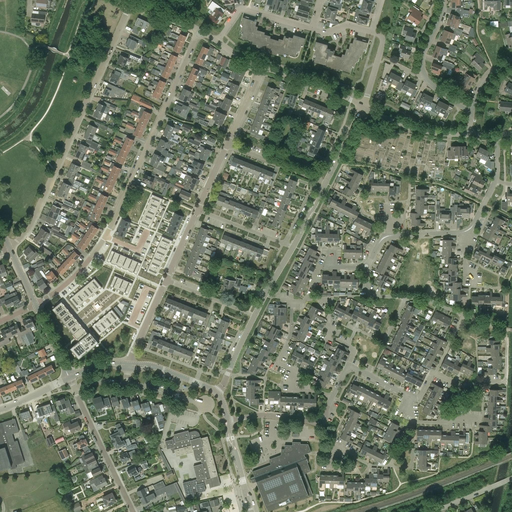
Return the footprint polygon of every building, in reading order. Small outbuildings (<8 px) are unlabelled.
[(50,8),(51,0),(49,0),(35,0),(35,7),(50,8)] [(272,9),(275,10),(277,0),(267,0),(266,5),(270,6),(269,8),(272,8),(272,9)] [(278,0),(277,0),(275,10),(278,11),(278,10),(281,11),(281,10),(285,11),(287,6),(286,6),(288,0),(287,0),(281,0),(281,1),(278,0)] [(496,2),(496,0),(489,0),(490,5),(490,7),(493,8),(493,10),(500,10),(500,2),(496,2)] [(211,14),(209,18),(217,24),(217,23),(218,24),(220,21),(219,20),(223,14),(218,10),(220,7),(212,1),(208,8),(214,12),(212,14),(211,14)] [(307,8),(308,6),(300,3),(297,2),(296,6),(299,6),(297,12),(308,15),(309,9),(307,8)] [(371,8),(371,7),(362,5),(360,10),(356,9),(355,12),(366,15),(367,12),(370,13),(370,12),(371,12),(372,10),(372,8),(371,8)] [(326,13),(336,15),(337,10),(340,11),(341,8),(335,6),(334,9),(328,7),(327,9),(326,10),(326,11),(326,12),(326,13)] [(422,18),(419,15),(421,12),(412,7),(410,11),(412,12),(408,18),(407,20),(410,22),(411,21),(417,25),(422,18)] [(46,16),(46,12),(39,12),(39,15),(32,14),(31,22),(36,22),(36,25),(37,26),(39,26),(40,25),(40,23),(44,23),(45,16),(46,16)] [(306,21),(308,15),(297,12),(295,18),(302,20),(303,20),(304,21),(305,20),(306,21)] [(366,15),(355,12),(355,15),(358,16),(357,22),(358,22),(358,23),(360,24),(361,24),(362,23),(366,25),(366,23),(367,24),(368,22),(368,20),(368,19),(365,18),(366,15)] [(330,23),(336,25),(338,24),(337,22),(334,21),(336,15),(326,13),(326,14),(325,13),(324,15),(324,16),(325,17),(324,18),(331,20),(330,23)] [(459,17),(450,14),(448,19),(460,23),(461,21),(460,19),(458,19),(459,17)] [(305,39),(294,35),(293,40),(285,37),(284,43),(280,41),(279,43),(267,40),(268,38),(261,36),(262,34),(254,31),(255,28),(253,28),(254,21),(248,19),(249,18),(244,16),(242,22),(243,23),(242,29),(244,30),(242,36),(246,38),(245,40),(255,42),(254,44),(261,46),(260,48),(266,50),(266,52),(274,55),(275,53),(281,55),(282,53),(291,55),(292,53),(296,55),(298,48),(300,49),(301,44),(304,45),(305,39)] [(138,30),(140,26),(145,29),(148,23),(138,18),(132,32),(138,34),(139,31),(138,30)] [(456,28),(455,31),(462,34),(463,31),(458,29),(460,23),(448,19),(446,25),(455,28),(456,28)] [(413,42),(416,34),(412,33),(413,29),(404,27),(402,33),(406,34),(405,39),(413,42)] [(442,35),(451,39),(454,40),(456,35),(460,36),(462,34),(455,31),(454,34),(453,33),(444,30),(442,30),(441,33),(442,35)] [(184,42),(187,37),(180,34),(178,40),(184,42)] [(440,41),(449,44),(451,39),(442,35),(442,36),(440,36),(439,39),(440,40),(440,41)] [(133,50),(137,42),(142,45),(143,41),(137,38),(136,42),(129,38),(125,46),(133,50)] [(175,45),(182,48),(184,42),(178,40),(177,42),(174,41),(170,39),(168,42),(175,45)] [(316,48),(315,50),(314,53),(316,53),(314,60),(319,61),(318,63),(328,66),(327,68),(335,71),(336,69),(346,72),(346,70),(351,71),(352,64),(355,65),(356,58),(358,59),(360,53),(362,53),(364,47),(365,47),(367,41),(362,40),(362,41),(356,40),(354,46),(352,45),(350,52),(348,51),(346,57),(344,57),(343,60),(331,57),(333,51),(325,49),(327,45),(316,41),(314,48),(316,48)] [(175,45),(174,47),(167,44),(166,47),(169,49),(173,51),(179,53),(182,48),(175,45)] [(210,47),(209,49),(203,46),(200,52),(206,55),(210,56),(214,49),(210,47)] [(408,58),(410,52),(405,50),(406,48),(400,46),(399,51),(401,52),(400,55),(408,58)] [(436,46),(434,51),(443,55),(446,56),(448,52),(444,51),(445,49),(436,46)] [(443,55),(434,51),(432,57),(441,60),(443,55)] [(206,55),(200,52),(198,57),(204,60),(206,55)] [(479,71),(484,65),(478,60),(481,57),(476,53),(474,56),(476,58),(471,63),(479,71)] [(129,54),(128,58),(127,58),(121,55),(117,63),(124,67),(127,61),(130,62),(131,59),(138,62),(139,58),(129,54)] [(175,63),(177,57),(171,54),(169,60),(175,63)] [(203,63),(205,64),(207,61),(206,61),(204,60),(198,57),(195,63),(201,66),(203,63)] [(175,63),(169,60),(166,65),(173,68),(175,63)] [(432,73),(438,75),(441,67),(433,63),(431,69),(433,70),(432,73)] [(164,71),(170,74),(173,68),(166,65),(165,67),(163,66),(161,69),(164,71)] [(236,73),(243,77),(246,72),(238,68),(238,69),(235,67),(234,70),(237,71),(236,73)] [(193,68),(191,73),(197,76),(196,76),(199,77),(200,77),(201,74),(206,76),(207,72),(199,69),(199,70),(193,68)] [(170,74),(164,71),(161,76),(167,79),(170,74)] [(241,82),(243,77),(236,73),(233,72),(231,77),(234,78),(234,79),(241,82)] [(388,82),(391,84),(396,75),(391,72),(386,81),(384,80),(382,82),(387,85),(388,82)] [(463,78),(471,83),(474,78),(475,79),(477,76),(470,72),(468,75),(466,73),(463,78)] [(197,76),(191,73),(188,79),(194,81),(196,76),(197,76)] [(116,84),(119,77),(112,74),(109,81),(116,84)] [(397,90),(398,90),(401,84),(398,83),(401,78),(396,75),(391,84),(396,86),(395,89),(397,90)] [(469,87),(471,83),(463,78),(460,82),(459,82),(458,85),(468,91),(470,88),(469,87)] [(194,81),(188,79),(186,84),(192,87),(194,81)] [(157,86),(163,88),(166,83),(160,80),(159,83),(154,80),(152,83),(157,85),(157,86)] [(400,91),(401,89),(406,91),(411,83),(406,80),(404,84),(403,85),(401,84),(398,90),(400,91)] [(226,87),(237,91),(239,86),(232,83),(229,81),(226,87)] [(413,91),(416,85),(411,83),(406,91),(412,94),(410,96),(413,98),(416,92),(413,91)] [(163,88),(157,86),(155,91),(161,94),(163,88)] [(275,88),(275,89),(268,86),(265,92),(273,95),(273,94),(275,90),(278,92),(279,90),(275,88)] [(118,91),(108,87),(107,89),(106,88),(103,94),(108,97),(109,96),(113,97),(114,94),(119,96),(120,94),(123,95),(125,91),(120,89),(118,91)] [(234,96),(237,91),(226,87),(224,91),(228,93),(227,93),(234,96)] [(183,89),(181,94),(191,98),(193,94),(190,92),(183,89)] [(161,94),(155,91),(152,97),(158,99),(161,94)] [(273,95),(265,92),(263,98),(271,100),(271,99),(272,96),(276,98),(277,95),(273,94),(273,95)] [(424,104),(428,96),(423,93),(420,98),(418,97),(415,103),(417,104),(420,105),(421,103),(424,104)] [(191,98),(181,94),(179,99),(186,102),(189,103),(191,98)] [(290,94),(289,98),(288,98),(287,102),(288,102),(287,104),(290,104),(289,106),(294,107),(295,104),(294,104),(296,96),(295,95),(294,95),(293,95),(290,94)] [(223,103),(230,106),(232,101),(225,98),(222,96),(221,99),(224,100),(223,102),(223,103)] [(428,96),(424,104),(427,106),(425,108),(427,109),(430,111),(433,105),(430,104),(431,102),(433,98),(428,96)] [(271,100),(263,98),(261,103),(268,106),(269,105),(270,102),(274,103),(275,101),(271,99),(271,100)] [(140,99),(138,103),(147,107),(149,102),(140,99)] [(308,109),(311,102),(305,99),(302,107),(306,108),(305,112),(307,113),(309,109),(308,109)] [(228,111),(230,106),(223,103),(223,102),(219,101),(217,106),(221,108),(228,111)] [(439,112),(444,103),(438,101),(437,105),(436,106),(433,105),(430,111),(433,112),(435,113),(438,115),(439,112)] [(313,111),(316,104),(311,102),(308,109),(309,109),(312,111),(311,115),(313,115),(314,112),(313,111)] [(503,104),(500,104),(499,104),(498,108),(500,109),(499,111),(510,112),(511,103),(503,102),(503,104)] [(99,103),(96,110),(103,113),(106,107),(99,103)] [(268,106),(261,103),(259,109),(266,112),(267,111),(268,108),(271,110),(273,106),(269,105),(268,106)] [(446,111),(449,106),(444,103),(439,112),(444,114),(443,117),(445,118),(448,113),(446,111)] [(181,113),(181,112),(185,113),(188,106),(183,104),(182,107),(176,105),(174,110),(181,113)] [(318,118),(320,114),(319,114),(322,106),(316,104),(313,111),(314,112),(318,113),(316,117),(318,118)] [(325,116),(328,109),(322,106),(319,114),(320,114),(324,116),(322,119),(324,120),(326,116),(325,116)] [(139,116),(148,120),(151,114),(145,111),(146,109),(141,107),(138,113),(137,112),(136,113),(140,114),(139,116)] [(266,112),(259,109),(257,114),(264,117),(265,116),(266,113),(270,114),(271,112),(267,111),(266,112)] [(334,111),(328,109),(325,116),(326,116),(329,118),(328,122),(330,123),(332,119),(331,118),(334,111)] [(100,119),(103,113),(96,110),(93,116),(100,119)] [(214,116),(224,121),(226,115),(216,111),(214,116)] [(139,123),(146,126),(148,120),(139,116),(140,114),(136,113),(136,114),(135,114),(134,116),(137,118),(135,121),(139,123)] [(198,114),(196,118),(200,120),(199,123),(205,126),(206,122),(204,121),(205,117),(198,114)] [(264,117),(257,114),(255,120),(262,123),(262,122),(264,119),(267,120),(268,118),(265,116),(264,117)] [(221,126),(224,121),(214,116),(211,121),(221,126)] [(262,123),(255,120),(252,126),(260,128),(262,124),(265,126),(266,123),(262,122),(262,123)] [(143,132),(146,126),(139,123),(136,129),(143,132)] [(90,124),(87,131),(94,135),(97,128),(90,124)] [(165,130),(172,133),(173,131),(178,133),(181,127),(174,124),(173,127),(167,125),(165,130)] [(181,129),(190,132),(192,128),(183,124),(181,129)] [(250,131),(257,134),(255,137),(263,140),(265,137),(258,134),(259,130),(263,131),(264,129),(260,128),(252,126),(250,131)] [(316,134),(323,137),(325,131),(318,128),(316,133),(312,131),(311,134),(315,135),(316,134)] [(140,138),(143,132),(136,129),(133,135),(140,138)] [(170,138),(169,140),(178,145),(180,142),(176,140),(173,139),(175,134),(172,133),(165,130),(163,135),(170,138)] [(92,141),(94,135),(87,131),(84,137),(92,141)] [(323,137),(316,134),(315,135),(314,139),(310,137),(309,139),(313,141),(313,140),(321,143),(322,140),(323,141),(324,138),(323,137)] [(131,147),(134,141),(127,137),(124,143),(131,147)] [(208,137),(207,139),(204,138),(203,141),(206,142),(206,143),(213,146),(215,140),(208,137)] [(169,140),(168,142),(161,139),(158,144),(166,147),(167,145),(170,147),(171,144),(173,145),(177,147),(178,145),(169,140)] [(311,146),(318,149),(321,143),(313,140),(313,141),(312,144),(308,143),(307,145),(311,147),(311,146)] [(121,149),(128,153),(131,147),(124,143),(121,149)] [(81,144),(78,150),(86,154),(88,150),(93,152),(94,149),(98,151),(99,149),(97,147),(91,145),(90,147),(89,147),(88,147),(81,144)] [(166,147),(158,144),(156,149),(161,152),(160,154),(167,157),(170,158),(169,158),(171,154),(168,152),(169,149),(166,147)] [(212,152),(211,151),(200,146),(199,149),(198,148),(197,151),(201,152),(208,156),(208,155),(209,156),(210,155),(212,152)] [(311,146),(311,147),(309,150),(305,149),(305,151),(308,152),(309,152),(316,155),(318,149),(311,146)] [(461,159),(468,159),(468,154),(465,154),(465,146),(458,147),(458,155),(461,155),(461,159)] [(458,155),(458,147),(451,147),(451,152),(447,153),(447,159),(454,159),(454,155),(458,155)] [(481,158),(485,150),(480,148),(476,156),(481,158)] [(128,153),(121,149),(119,155),(126,159),(128,153)] [(89,155),(86,154),(78,150),(75,157),(83,160),(85,156),(88,157),(89,155)] [(490,162),(487,160),(490,153),(485,150),(481,158),(479,162),(485,164),(484,166),(490,169),(490,162)] [(206,161),(208,156),(201,152),(200,154),(196,151),(195,154),(190,152),(188,155),(191,156),(198,160),(199,158),(206,161)] [(167,157),(160,154),(159,156),(154,154),(152,159),(159,162),(164,164),(165,162),(167,157)] [(126,159),(119,155),(116,161),(123,164),(126,159)] [(196,165),(195,167),(202,170),(204,165),(197,162),(198,160),(191,156),(189,159),(193,161),(192,163),(196,165)] [(234,157),(233,159),(230,158),(228,164),(235,167),(234,171),(236,171),(238,168),(237,167),(239,160),(234,157)] [(155,167),(156,168),(159,169),(161,166),(165,168),(166,168),(163,166),(164,164),(159,162),(152,159),(149,164),(155,167)] [(242,174),(243,170),(242,169),(245,162),(239,160),(237,167),(238,168),(241,169),(239,173),(242,174)] [(247,176),(249,172),(248,172),(251,164),(245,162),(242,169),(243,170),(247,171),(245,175),(247,176)] [(72,163),(69,170),(77,173),(80,167),(72,163)] [(199,175),(202,170),(195,167),(191,165),(189,164),(188,167),(189,167),(188,171),(192,173),(192,172),(199,175)] [(253,178),(254,174),(253,174),(256,166),(251,164),(248,172),(249,172),(252,173),(251,177),(253,178)] [(111,172),(118,175),(121,169),(114,166),(113,169),(110,168),(109,169),(109,170),(111,172)] [(162,175),(165,168),(161,166),(159,169),(156,168),(155,167),(153,171),(162,175)] [(259,176),(262,169),(256,166),(253,174),(254,174),(258,176),(256,179),(258,180),(260,176),(259,176)] [(267,171),(262,169),(259,176),(260,176),(263,178),(262,182),(264,182),(265,179),(265,178),(267,171)] [(354,173),(353,177),(360,180),(363,175),(351,169),(350,171),(354,173)] [(80,175),(77,173),(69,170),(66,176),(74,180),(76,176),(79,177),(80,175)] [(470,182),(481,188),(484,182),(481,180),(483,177),(473,172),(469,170),(469,172),(472,174),(470,177),(471,177),(469,182),(470,182)] [(276,174),(273,173),(267,171),(265,178),(265,179),(269,180),(267,184),(270,185),(272,185),(273,181),(271,181),(270,180),(271,178),(274,179),(276,174)] [(118,175),(111,172),(109,178),(116,181),(118,175)] [(199,181),(198,180),(191,176),(192,175),(187,172),(185,177),(185,178),(184,180),(188,181),(195,184),(196,184),(197,184),(199,181)] [(155,176),(154,179),(145,175),(142,181),(148,183),(147,186),(151,188),(152,185),(151,184),(153,181),(156,182),(157,181),(156,181),(157,180),(158,177),(155,176)] [(360,180),(353,177),(348,175),(347,177),(352,179),(350,182),(357,186),(360,180)] [(106,184),(113,187),(116,181),(109,178),(107,180),(104,179),(104,180),(103,182),(106,184)] [(290,179),(288,184),(284,182),(283,184),(287,186),(288,185),(295,188),(297,182),(290,179)] [(171,183),(166,180),(164,184),(163,184),(162,188),(168,190),(171,183)] [(193,189),(195,184),(188,181),(184,180),(183,182),(184,182),(183,184),(184,185),(186,186),(193,189)] [(349,184),(347,187),(347,188),(353,191),(354,191),(357,186),(350,182),(346,180),(345,182),(349,184)] [(72,186),(71,185),(71,186),(63,182),(60,189),(68,192),(70,188),(76,191),(77,188),(72,186)] [(103,190),(110,193),(113,187),(106,184),(103,182),(102,184),(105,185),(103,190)] [(470,182),(468,187),(466,186),(464,191),(473,196),(475,193),(478,194),(481,188),(470,182)] [(293,194),(295,188),(288,185),(287,186),(286,189),(282,188),(281,190),(282,191),(285,192),(285,191),(293,194)] [(389,192),(389,197),(395,197),(395,193),(398,194),(399,186),(395,186),(393,186),(393,188),(389,188),(389,192)] [(347,188),(347,187),(346,187),(344,190),(340,188),(339,190),(351,196),(353,191),(347,188)] [(68,192),(60,189),(57,195),(65,199),(68,192)] [(178,189),(176,194),(179,196),(188,200),(191,194),(182,190),(180,190),(178,189)] [(290,199),(293,194),(285,191),(285,192),(282,191),(281,194),(280,194),(279,196),(283,198),(283,197),(290,199)] [(216,203),(222,206),(225,198),(224,198),(220,196),(222,192),(219,192),(218,196),(219,196),(216,203)] [(98,200),(105,203),(108,197),(101,194),(100,197),(97,196),(97,197),(96,199),(98,200)] [(152,194),(149,200),(160,205),(163,199),(152,194)] [(222,206),(227,208),(230,200),(229,200),(226,198),(227,195),(225,194),(224,198),(225,198),(222,206)] [(337,202),(338,200),(335,199),(337,195),(334,194),(329,205),(334,208),(337,202)] [(227,208),(233,210),(236,202),(235,202),(231,201),(233,197),(231,196),(229,200),(230,200),(227,208)] [(288,205),(290,199),(283,197),(283,198),(281,201),(277,200),(276,202),(280,203),(281,202),(288,205)] [(233,210),(239,212),(241,205),(240,204),(237,203),(238,199),(236,198),(235,202),(236,202),(233,210)] [(339,212),(345,200),(343,199),(341,204),(337,202),(334,208),(333,209),(339,212)] [(105,203),(98,200),(96,206),(103,209),(105,203)] [(149,200),(147,206),(158,211),(160,205),(149,200)] [(239,212),(244,214),(247,207),(246,206),(243,205),(244,201),(242,200),(240,204),(241,205),(239,212)] [(344,215),(348,207),(344,205),(347,201),(345,200),(339,212),(344,215)] [(286,211),(288,205),(281,202),(280,203),(279,207),(275,205),(274,208),(278,209),(278,208),(286,211)] [(244,214),(250,216),(253,209),(251,208),(248,207),(250,203),(248,203),(246,206),(247,207),(244,214)] [(53,205),(51,210),(58,214),(61,209),(53,205)] [(253,209),(250,216),(255,219),(258,211),(254,209),(255,206),(253,205),(251,208),(253,209)] [(350,217),(355,206),(354,205),(352,209),(348,207),(344,215),(350,217)] [(93,212),(100,215),(103,209),(96,206),(94,209),(92,207),(91,209),(90,211),(93,212)] [(147,206),(144,212),(155,217),(158,211),(147,206)] [(350,217),(355,220),(357,216),(357,217),(359,213),(355,211),(357,207),(355,206),(350,217)] [(450,217),(454,217),(454,211),(454,207),(450,207),(450,211),(445,211),(445,214),(444,217),(444,224),(448,224),(449,223),(450,217)] [(272,213),(276,215),(276,214),(283,217),(286,211),(278,208),(278,209),(277,213),(273,211),(272,213)] [(58,214),(51,210),(48,216),(56,219),(59,221),(60,221),(61,218),(67,221),(69,219),(58,214)] [(437,210),(437,216),(439,216),(439,222),(440,222),(440,223),(440,224),(444,224),(444,217),(445,214),(445,211),(437,210)] [(93,212),(90,211),(90,213),(88,217),(90,218),(95,220),(97,221),(100,215),(93,212)] [(144,212),(142,218),(152,223),(155,217),(144,212)] [(175,213),(173,218),(181,222),(183,217),(175,213)] [(281,223),(283,217),(276,214),(276,215),(274,218),(271,217),(270,219),(274,221),(274,220),(281,223)] [(60,221),(59,221),(56,219),(48,216),(46,221),(57,226),(60,221)] [(355,220),(353,224),(356,226),(354,230),(356,231),(362,219),(357,217),(357,216),(355,220)] [(493,222),(500,226),(502,222),(506,224),(507,222),(506,221),(503,220),(500,219),(496,216),(493,222)] [(142,218),(139,224),(150,229),(152,223),(142,218)] [(173,218),(171,223),(179,227),(181,222),(173,218)] [(122,219),(120,224),(128,228),(131,222),(122,219)] [(363,229),(367,222),(362,219),(356,231),(354,236),(356,237),(359,232),(358,232),(360,227),(363,229)] [(279,228),(281,223),(274,220),(274,221),(272,224),(268,223),(267,225),(271,226),(272,226),(279,228)] [(367,236),(373,224),(367,222),(363,229),(367,231),(365,235),(367,236)] [(493,222),(490,227),(496,230),(502,233),(503,231),(499,229),(500,226),(493,222)] [(171,223),(168,228),(177,232),(179,227),(171,223)] [(120,224),(118,229),(126,233),(128,228),(120,224)] [(85,236),(91,240),(95,235),(86,228),(87,227),(84,225),(83,227),(82,226),(81,228),(84,230),(84,231),(86,233),(85,236)] [(86,228),(95,235),(98,229),(92,225),(90,227),(88,226),(87,227),(86,228)] [(496,230),(490,227),(488,226),(485,231),(497,237),(498,236),(494,234),(496,230)] [(209,229),(209,230),(201,227),(199,233),(206,236),(207,235),(208,231),(212,233),(213,231),(209,229)] [(168,228),(166,233),(175,237),(177,232),(168,228)] [(45,240),(49,234),(42,229),(38,235),(45,240)] [(118,229),(115,234),(124,238),(126,233),(118,229)] [(52,234),(58,237),(66,241),(68,237),(58,233),(53,230),(52,234)] [(342,230),(340,230),(337,230),(337,234),(333,234),(333,242),(339,243),(339,233),(341,233),(342,230)] [(496,239),(497,237),(485,231),(483,237),(491,241),(493,237),(496,239)] [(206,236),(199,233),(197,238),(204,241),(205,240),(206,237),(210,239),(210,236),(207,235),(206,236)] [(87,245),(91,240),(85,236),(82,234),(80,237),(78,239),(87,245)] [(45,240),(38,235),(33,241),(41,246),(45,240)] [(227,245),(229,237),(224,235),(221,242),(226,244),(224,248),(226,249),(227,245)] [(83,251),(87,245),(78,239),(80,237),(77,236),(76,237),(75,237),(74,239),(77,241),(75,245),(83,251)] [(162,236),(159,242),(170,247),(173,241),(162,236)] [(235,239),(229,237),(227,245),(231,246),(229,250),(232,251),(233,247),(232,247),(235,239)] [(442,239),(442,246),(451,246),(455,246),(451,246),(451,242),(455,242),(455,238),(452,237),(452,240),(442,239)] [(197,238),(196,240),(194,244),(202,247),(202,246),(204,243),(208,244),(208,242),(205,240),(204,241),(197,238)] [(241,241),(235,239),(232,247),(233,247),(237,249),(235,252),(237,253),(239,249),(238,249),(241,241)] [(214,246),(213,245),(214,241),(210,240),(206,251),(212,253),(214,246)] [(246,243),(241,241),(238,249),(239,249),(242,251),(241,255),(243,255),(244,252),(243,251),(246,243)] [(159,242),(157,248),(168,253),(170,247),(159,242)] [(252,246),(246,243),(243,251),(244,252),(248,253),(246,257),(248,257),(250,254),(249,253),(252,246)] [(202,247),(194,244),(192,250),(200,253),(200,252),(201,248),(205,250),(206,247),(202,246),(202,247)] [(401,252),(402,250),(391,244),(388,249),(388,250),(394,253),(395,253),(397,250),(401,252)] [(473,256),(478,259),(482,251),(478,249),(480,246),(477,244),(474,248),(476,249),(473,256)] [(258,248),(252,246),(249,253),(250,254),(253,255),(252,259),(254,260),(256,256),(255,256),(258,248)] [(30,262),(38,254),(34,250),(33,251),(29,247),(23,252),(28,256),(26,258),(30,262)] [(49,256),(52,253),(43,247),(41,250),(49,256)] [(309,247),(306,253),(318,259),(319,257),(315,255),(317,251),(309,247)] [(157,248),(154,254),(165,259),(168,253),(157,248)] [(263,250),(258,248),(255,256),(256,256),(259,257),(257,261),(260,262),(261,258),(260,258),(263,250)] [(392,256),(394,253),(388,250),(388,249),(387,249),(384,254),(392,258),(396,260),(397,258),(392,256)] [(478,259),(483,262),(489,250),(488,249),(486,252),(482,251),(478,259)] [(494,255),(493,256),(490,262),(495,265),(503,250),(501,249),(499,253),(499,252),(497,257),(494,255)] [(68,254),(75,261),(79,256),(75,251),(73,250),(71,252),(69,253),(66,250),(65,252),(66,252),(65,253),(67,255),(68,254)] [(112,250),(107,261),(113,264),(118,253),(112,250)] [(200,253),(192,250),(190,255),(198,258),(198,257),(199,254),(203,255),(204,253),(200,252),(200,253)] [(489,265),(490,262),(493,256),(489,254),(491,251),(489,250),(483,262),(489,265)] [(498,272),(500,267),(502,264),(504,260),(501,258),(503,255),(503,254),(505,251),(503,250),(495,265),(500,268),(498,272)] [(118,253),(113,264),(119,267),(124,256),(118,253)] [(304,258),(305,259),(312,262),(313,259),(317,261),(318,259),(306,253),(304,258)] [(66,261),(71,265),(75,261),(68,254),(67,255),(66,257),(68,259),(66,261)] [(154,254),(151,260),(162,265),(165,259),(154,254)] [(390,262),(392,258),(384,254),(381,259),(393,265),(394,264),(390,262)] [(198,258),(190,255),(188,261),(195,264),(196,263),(197,259),(201,261),(202,259),(198,257),(198,258)] [(124,256),(119,267),(125,269),(130,258),(124,256)] [(130,258),(125,269),(131,272),(136,261),(130,258)] [(313,263),(312,262),(305,259),(303,264),(314,270),(315,268),(311,266),(313,263)] [(392,267),(393,265),(381,259),(378,265),(386,269),(388,265),(392,267)] [(151,260),(149,266),(160,271),(162,265),(151,260)] [(71,265),(66,261),(61,266),(66,270),(71,265)] [(136,261),(131,272),(137,274),(141,263),(136,261)] [(195,264),(188,261),(186,266),(193,269),(194,268),(195,265),(199,266),(200,264),(196,263),(195,264)] [(506,266),(502,264),(500,267),(498,272),(504,275),(508,266),(510,267),(511,264),(508,262),(506,266)] [(313,272),(314,270),(303,264),(300,270),(307,273),(309,270),(313,272)] [(390,271),(386,269),(378,265),(376,271),(380,273),(380,272),(383,274),(385,271),(389,273),(390,271)] [(66,270),(61,266),(57,270),(62,275),(66,270)] [(149,266),(146,272),(157,277),(160,271),(149,266)] [(191,275),(193,271),(197,272),(197,270),(197,269),(194,268),(193,269),(186,266),(183,272),(191,275)] [(306,277),(307,273),(300,270),(298,273),(296,272),(295,274),(297,275),(300,276),(308,280),(309,281),(310,279),(306,277)] [(58,278),(54,274),(51,271),(45,276),(48,279),(51,283),(58,278)] [(42,279),(44,278),(40,272),(35,276),(39,281),(36,283),(41,290),(47,286),(42,279)] [(380,272),(380,273),(377,278),(386,282),(389,284),(390,282),(386,281),(388,276),(383,274),(380,272)] [(114,275),(110,286),(116,289),(121,278),(114,275)] [(294,280),(297,282),(305,286),(308,280),(300,276),(298,280),(295,278),(294,280)] [(94,278),(89,283),(97,292),(102,287),(94,278)] [(121,278),(116,289),(122,292),(126,281),(121,278)] [(384,286),(386,282),(377,278),(374,283),(386,289),(387,287),(384,286)] [(232,293),(235,282),(225,279),(222,291),(232,293)] [(126,281),(122,292),(128,294),(133,283),(126,281)] [(292,284),(291,285),(303,291),(305,286),(297,282),(295,285),(292,284)] [(89,283),(84,287),(92,296),(97,292),(89,283)] [(240,285),(238,292),(246,293),(248,287),(240,285)] [(300,297),(303,291),(291,285),(290,287),(293,288),(292,292),(300,297)] [(84,287),(79,291),(87,300),(92,296),(84,287)] [(79,291),(74,295),(82,304),(87,300),(79,291)] [(9,295),(14,305),(20,302),(16,292),(9,295)] [(7,308),(14,305),(9,295),(9,293),(4,296),(5,297),(0,299),(2,303),(5,302),(7,308)] [(468,297),(468,294),(459,294),(453,294),(451,294),(450,294),(450,300),(452,300),(455,300),(455,304),(460,305),(461,296),(468,297)] [(74,295),(69,299),(77,308),(82,304),(74,295)] [(170,308),(173,300),(167,298),(165,306),(169,308),(168,311),(170,312),(171,308),(170,308)] [(170,308),(171,308),(175,310),(173,314),(175,314),(177,311),(176,310),(179,303),(173,300),(170,308)] [(62,302),(52,309),(76,337),(79,341),(70,348),(79,359),(99,343),(90,332),(88,333),(62,302)] [(332,314),(337,316),(342,307),(338,305),(339,303),(338,302),(332,314)] [(176,310),(177,311),(180,312),(179,316),(181,317),(183,313),(182,313),(181,312),(184,305),(179,303),(176,310)] [(274,308),(274,315),(286,315),(286,308),(282,308),(282,305),(273,304),(273,308),(274,308)] [(420,310),(408,304),(406,310),(414,314),(416,315),(418,311),(419,312),(420,310)] [(187,315),(190,307),(184,305),(181,312),(182,313),(183,313),(185,314),(184,318),(187,319),(188,315),(187,315)] [(322,313),(323,311),(312,305),(309,310),(317,314),(318,311),(322,313)] [(337,316),(343,319),(349,307),(347,306),(346,309),(342,307),(337,316)] [(350,317),(356,320),(361,308),(359,307),(359,308),(356,306),(354,310),(353,312),(350,317)] [(193,317),(196,309),(190,307),(187,315),(188,315),(192,316),(190,320),(192,321),(194,317),(193,317)] [(350,317),(353,312),(349,310),(350,308),(349,307),(343,319),(348,322),(350,317)] [(361,308),(356,320),(361,323),(365,315),(366,312),(363,310),(363,309),(361,308)] [(112,309),(107,314),(114,323),(119,319),(112,309)] [(198,319),(201,311),(196,309),(193,317),(194,317),(197,319),(196,322),(198,323),(199,319),(198,319)] [(321,316),(317,314),(309,310),(307,316),(306,316),(313,319),(314,320),(316,316),(320,318),(321,316)] [(372,328),(372,327),(375,321),(376,319),(377,317),(374,315),(375,315),(377,311),(374,310),(372,314),(366,325),(367,326),(367,327),(370,329),(372,328)] [(412,318),(414,314),(406,310),(403,315),(414,321),(415,319),(412,318)] [(207,322),(204,321),(207,314),(201,311),(198,319),(199,319),(203,321),(201,325),(205,326),(207,322)] [(436,322),(440,314),(435,311),(429,323),(431,324),(432,320),(436,322)] [(361,323),(366,325),(372,314),(370,313),(368,317),(365,315),(361,323)] [(107,314),(102,318),(110,327),(114,323),(107,314)] [(442,325),(446,316),(440,314),(436,322),(440,324),(439,327),(440,328),(442,325)] [(286,315),(274,315),(274,323),(273,323),(272,325),(280,329),(282,326),(282,323),(285,323),(286,315)] [(310,324),(313,319),(306,316),(307,316),(305,315),(304,319),(299,317),(299,319),(310,324)] [(414,322),(414,321),(403,315),(400,320),(403,321),(409,325),(410,321),(414,322)] [(446,331),(451,319),(446,316),(442,325),(445,327),(444,330),(446,331)] [(378,329),(384,318),(382,317),(380,321),(376,319),(375,321),(372,327),(378,329)] [(31,332),(30,328),(34,326),(31,318),(23,321),(26,328),(23,329),(25,335),(29,344),(34,342),(32,339),(33,339),(31,334),(32,333),(31,332)] [(102,318),(97,322),(105,331),(110,327),(102,318)] [(307,330),(310,324),(299,319),(298,320),(302,322),(300,326),(301,327),(307,330)] [(219,325),(227,328),(229,323),(222,320),(220,324),(216,323),(215,325),(219,326),(219,325)] [(414,327),(409,325),(403,321),(400,327),(407,331),(409,327),(413,329),(414,327)] [(97,322),(92,326),(99,335),(105,331),(97,322)] [(23,329),(20,331),(17,324),(9,328),(13,336),(18,333),(19,338),(20,337),(23,343),(26,342),(27,345),(30,344),(29,344),(25,335),(23,329)] [(217,331),(225,334),(227,328),(219,325),(219,326),(218,330),(214,328),(213,331),(217,332),(217,331)] [(280,330),(272,326),(270,332),(281,337),(282,336),(278,334),(280,330)] [(309,330),(307,330),(301,327),(299,331),(295,329),(294,331),(298,333),(299,332),(306,336),(309,330)] [(405,334),(407,331),(400,327),(397,332),(409,338),(410,336),(405,334)] [(8,338),(13,336),(9,328),(1,331),(4,338),(1,339),(4,345),(10,342),(8,338)] [(150,344),(156,347),(159,339),(158,339),(160,335),(160,334),(152,331),(150,336),(153,337),(150,344)] [(215,337),(222,340),(225,334),(217,331),(217,332),(216,334),(215,335),(212,334),(211,335),(211,336),(215,337)] [(280,339),(281,337),(270,332),(267,337),(271,339),(275,341),(276,337),(280,339)] [(299,332),(298,333),(297,336),(292,334),(291,336),(303,342),(306,336),(299,332)] [(408,340),(409,338),(397,332),(394,338),(402,341),(404,338),(408,340)] [(159,339),(156,347),(162,349),(165,341),(164,341),(161,340),(162,339),(161,338),(162,336),(160,335),(158,339),(159,339)] [(443,347),(446,342),(435,336),(434,338),(437,339),(435,343),(440,346),(443,347)] [(165,337),(164,341),(165,341),(162,349),(167,351),(170,344),(169,343),(166,342),(167,338),(165,337)] [(213,342),(220,345),(222,340),(215,337),(213,341),(209,339),(208,342),(212,343),(213,342)] [(400,347),(400,348),(403,349),(404,347),(400,345),(402,341),(394,338),(392,343),(393,344),(400,347)] [(167,351),(173,353),(176,346),(175,345),(171,344),(173,340),(171,339),(169,343),(170,344),(167,351)] [(279,343),(275,341),(271,339),(270,343),(265,340),(264,342),(276,348),(279,343)] [(486,348),(486,350),(499,350),(499,344),(498,344),(498,342),(498,341),(489,340),(489,344),(491,344),(491,348),(486,348)] [(176,346),(173,353),(179,355),(181,348),(180,348),(177,346),(179,342),(176,341),(175,345),(176,346)] [(213,342),(212,343),(211,346),(207,345),(206,347),(210,349),(211,348),(218,351),(219,348),(220,349),(222,346),(220,345),(213,342)] [(273,354),(276,348),(264,342),(264,344),(268,346),(266,350),(269,352),(273,354)] [(439,349),(440,346),(435,343),(433,342),(430,347),(442,353),(443,351),(439,349)] [(179,355),(184,358),(187,350),(186,350),(183,348),(184,344),(182,344),(180,348),(181,348),(179,355)] [(398,353),(400,348),(400,347),(393,344),(391,347),(387,345),(386,347),(398,353)] [(187,350),(184,358),(190,360),(193,352),(188,351),(190,347),(188,346),(186,350),(187,350)] [(290,358),(296,361),(299,353),(302,349),(298,347),(296,346),(295,349),(290,358)] [(441,355),(442,353),(430,347),(427,353),(435,356),(437,353),(441,355)] [(208,353),(216,356),(218,351),(211,348),(210,349),(209,352),(205,351),(204,353),(208,354),(208,353)] [(262,348),(259,353),(271,359),(272,357),(267,355),(269,352),(266,350),(262,348)] [(348,356),(349,354),(338,348),(335,353),(342,357),(344,353),(348,356)] [(41,358),(47,355),(44,349),(38,351),(41,358)] [(299,353),(296,361),(301,363),(301,364),(304,357),(307,352),(305,351),(303,355),(302,355),(299,353)] [(206,359),(214,362),(216,356),(208,353),(208,354),(207,358),(203,356),(202,358),(206,360),(206,359)] [(271,359),(259,353),(256,358),(262,361),(264,362),(266,359),(270,361),(271,359)] [(347,359),(342,357),(335,353),(332,358),(339,362),(340,362),(342,359),(346,361),(347,359)] [(435,356),(427,353),(425,358),(432,362),(436,364),(437,362),(433,360),(435,356)] [(382,369),(384,364),(385,362),(382,360),(384,356),(382,355),(376,366),(382,369)] [(440,367),(446,370),(450,362),(446,361),(448,356),(446,355),(440,367)] [(310,360),(311,357),(309,356),(308,359),(304,357),(301,364),(301,363),(300,366),(305,368),(310,360)] [(260,365),(262,361),(256,358),(254,357),(252,363),(263,368),(264,367),(260,365)] [(313,362),(310,360),(305,368),(311,371),(317,359),(315,358),(313,362)] [(336,367),(339,362),(332,358),(331,358),(329,361),(325,359),(324,361),(336,367)] [(431,365),(432,362),(425,358),(422,364),(422,365),(430,369),(431,368),(434,369),(435,367),(431,365)] [(206,360),(204,363),(201,362),(200,364),(204,366),(204,365),(211,368),(214,362),(206,359),(206,360)] [(446,370),(451,372),(457,361),(455,360),(453,364),(450,362),(446,370)] [(336,367),(324,361),(323,363),(327,365),(326,369),(333,372),(336,367)] [(386,374),(392,362),(390,361),(388,366),(384,364),(382,369),(381,371),(386,374)] [(457,375),(459,371),(460,368),(460,367),(457,366),(459,362),(457,361),(451,372),(457,375)] [(464,374),(470,362),(468,361),(467,364),(463,362),(460,367),(460,368),(459,371),(464,374)] [(392,377),(395,369),(392,367),(394,363),(392,362),(386,374),(392,377)] [(471,363),(470,362),(464,374),(470,376),(474,368),(470,366),(471,363)] [(252,363),(247,371),(248,372),(255,375),(258,368),(262,370),(263,368),(252,363)] [(43,367),(44,369),(47,375),(55,371),(52,365),(46,368),(44,366),(43,367)] [(36,373),(39,379),(47,375),(44,369),(38,372),(35,366),(32,367),(34,371),(35,373),(36,373)] [(397,379),(403,368),(401,367),(399,371),(395,369),(392,377),(397,379)] [(406,374),(402,373),(404,369),(403,368),(397,379),(403,382),(404,380),(403,380),(406,374)] [(403,380),(404,380),(409,382),(410,381),(409,381),(412,375),(409,373),(411,369),(409,368),(406,374),(403,380)] [(331,378),(333,372),(326,369),(324,372),(320,370),(319,372),(331,378)] [(31,372),(32,375),(30,376),(28,374),(27,374),(31,383),(39,379),(36,373),(35,373),(34,371),(31,372)] [(418,376),(419,376),(421,372),(418,371),(417,375),(413,373),(412,375),(409,381),(410,381),(415,384),(418,376)] [(331,378),(319,372),(318,374),(322,376),(321,379),(320,379),(327,382),(328,383),(331,378)] [(418,376),(415,384),(420,386),(426,375),(424,374),(422,378),(419,376),(418,376)] [(14,383),(16,389),(25,386),(22,379),(17,382),(16,379),(15,379),(15,380),(13,381),(14,383)] [(324,388),(327,382),(320,379),(321,379),(319,379),(317,382),(313,380),(312,382),(324,388)] [(354,382),(353,384),(352,384),(351,384),(346,392),(348,393),(347,395),(349,396),(351,392),(355,394),(355,393),(358,386),(356,385),(357,384),(354,382)] [(16,389),(14,383),(6,386),(8,392),(16,389)] [(431,385),(432,385),(435,387),(433,390),(440,394),(443,388),(432,383),(431,385)] [(359,385),(358,386),(355,393),(359,394),(357,398),(359,399),(361,395),(364,388),(359,385)] [(0,395),(8,392),(6,386),(0,388),(0,395)] [(364,402),(370,390),(364,388),(361,395),(364,397),(362,401),(364,402)] [(438,399),(440,394),(433,390),(429,388),(428,390),(432,392),(430,395),(438,399)] [(371,400),(375,393),(370,390),(364,402),(366,403),(368,399),(371,400)] [(380,396),(381,396),(375,393),(371,400),(369,405),(371,406),(373,401),(377,403),(376,404),(377,404),(380,396)] [(380,396),(377,404),(382,406),(388,395),(386,394),(384,398),(380,396)] [(388,395),(382,406),(387,409),(391,402),(388,400),(390,396),(388,395)] [(436,403),(438,399),(430,395),(427,401),(435,405),(439,407),(440,405),(436,403)] [(113,407),(119,405),(117,396),(111,398),(113,407)] [(103,399),(103,398),(101,398),(101,397),(94,399),(97,409),(108,406),(108,408),(111,406),(109,397),(103,399)] [(122,404),(124,409),(129,407),(130,407),(127,398),(125,399),(124,397),(121,398),(121,400),(122,404)] [(68,414),(74,412),(73,408),(72,408),(69,400),(65,401),(64,399),(56,401),(59,410),(66,408),(68,414)] [(134,410),(139,409),(140,409),(138,400),(132,402),(133,406),(134,410)] [(433,408),(435,405),(427,401),(425,406),(432,410),(436,412),(437,410),(433,408)] [(148,411),(151,411),(150,407),(148,402),(142,404),(143,408),(145,412),(145,415),(149,414),(148,411)] [(50,404),(43,406),(46,414),(49,413),(50,417),(54,415),(56,422),(59,421),(55,409),(52,410),(50,404)] [(167,405),(159,404),(150,407),(151,411),(153,418),(156,417),(160,429),(164,428),(166,421),(164,421),(162,413),(165,412),(167,405)] [(46,414),(43,406),(37,408),(38,412),(34,414),(38,424),(42,423),(41,420),(44,419),(43,415),(46,414)] [(430,413),(432,410),(425,406),(422,412),(433,417),(434,415),(430,413)] [(357,419),(360,413),(348,408),(347,410),(351,411),(349,415),(350,416),(350,415),(357,419)] [(30,422),(33,421),(31,417),(29,411),(20,414),(22,420),(28,417),(30,422)] [(358,419),(357,419),(350,415),(350,416),(347,421),(359,427),(360,425),(356,423),(358,419)] [(16,468),(15,465),(24,462),(17,441),(14,441),(12,434),(19,432),(15,419),(4,422),(4,423),(0,424),(0,446),(1,448),(0,448),(0,470),(10,467),(11,470),(16,468)] [(358,428),(359,427),(347,421),(345,426),(352,430),(354,427),(358,428)] [(72,432),(81,428),(78,422),(71,425),(69,422),(63,425),(66,430),(70,428),(72,432)] [(400,433),(401,431),(397,429),(399,425),(391,422),(389,427),(400,433)] [(115,433),(110,436),(111,437),(110,437),(111,438),(112,439),(111,439),(111,440),(119,436),(121,435),(124,433),(122,428),(121,428),(119,423),(115,425),(116,427),(117,429),(114,430),(115,433)] [(356,432),(352,430),(345,426),(342,432),(343,432),(350,435),(351,432),(355,434),(356,432)] [(399,435),(400,433),(389,427),(386,432),(394,436),(395,433),(399,435)] [(176,457),(193,452),(195,460),(197,461),(201,460),(202,464),(193,466),(197,480),(190,481),(183,483),(187,499),(194,497),(193,494),(198,493),(205,491),(204,485),(209,484),(210,488),(220,485),(207,437),(201,439),(200,435),(199,433),(197,432),(195,431),(193,431),(188,432),(188,431),(174,435),(175,439),(165,441),(167,449),(171,448),(173,453),(175,453),(176,457)] [(351,436),(350,435),(343,432),(341,438),(352,443),(353,441),(349,439),(351,436)] [(392,440),(394,436),(386,432),(383,438),(395,444),(396,442),(392,440)] [(85,438),(83,436),(82,435),(79,437),(79,438),(80,440),(76,442),(77,443),(73,445),(74,448),(79,447),(80,449),(83,447),(85,452),(89,448),(87,445),(88,445),(85,438)] [(119,436),(111,440),(114,445),(121,442),(121,441),(119,437),(119,436)] [(121,442),(114,445),(114,446),(115,445),(115,446),(115,447),(115,448),(116,448),(117,449),(122,446),(123,448),(126,447),(126,446),(127,447),(126,447),(127,450),(138,447),(136,444),(131,445),(130,444),(131,444),(128,438),(124,440),(121,441),(121,442)] [(370,445),(366,444),(367,442),(365,441),(359,452),(365,455),(369,448),(370,445)] [(270,462),(269,461),(270,465),(252,472),(254,477),(250,478),(252,484),(256,482),(266,508),(268,511),(312,494),(305,475),(304,476),(304,474),(310,471),(307,463),(308,462),(306,457),(305,457),(304,454),(311,452),(308,444),(300,444),(300,442),(292,442),(292,445),(284,445),(284,450),(284,454),(284,456),(281,457),(282,458),(275,460),(275,459),(271,461),(272,462),(270,462)] [(370,458),(376,446),(374,445),(372,449),(369,448),(365,455),(370,458)] [(370,458),(376,460),(379,453),(376,451),(378,447),(376,446),(370,458)] [(69,456),(65,448),(58,452),(62,460),(69,456)] [(134,450),(127,453),(120,456),(123,462),(130,459),(129,457),(136,454),(134,450)] [(381,463),(387,452),(385,451),(383,455),(379,453),(376,460),(381,463)] [(86,461),(94,457),(92,453),(87,455),(85,453),(82,456),(83,458),(85,458),(86,461)] [(94,463),(97,462),(94,457),(86,461),(85,462),(88,470),(96,466),(94,463)] [(147,464),(148,464),(146,460),(140,462),(141,466),(142,466),(144,470),(148,467),(147,464)] [(99,468),(97,469),(96,466),(88,470),(92,477),(102,472),(99,468)] [(134,476),(138,474),(138,473),(142,471),(140,467),(136,469),(135,467),(127,471),(130,477),(134,475),(134,476)] [(148,482),(163,477),(161,474),(147,479),(148,482)] [(94,491),(99,489),(98,488),(107,484),(104,478),(99,480),(98,478),(90,482),(94,491)] [(352,490),(353,482),(350,482),(350,480),(347,480),(347,482),(347,485),(345,485),(345,494),(348,494),(349,490),(352,490)] [(168,497),(178,492),(177,491),(174,484),(164,487),(166,492),(165,492),(168,497)] [(142,497),(147,495),(146,492),(149,491),(147,487),(144,489),(144,488),(137,492),(140,498),(142,497)] [(165,492),(166,492),(164,487),(160,489),(155,491),(153,492),(155,497),(165,492)] [(142,497),(140,498),(143,505),(156,498),(155,497),(153,492),(149,494),(147,495),(142,497)] [(103,497),(107,506),(116,501),(112,493),(103,497)] [(82,509),(79,502),(72,505),(75,511),(82,509)]
